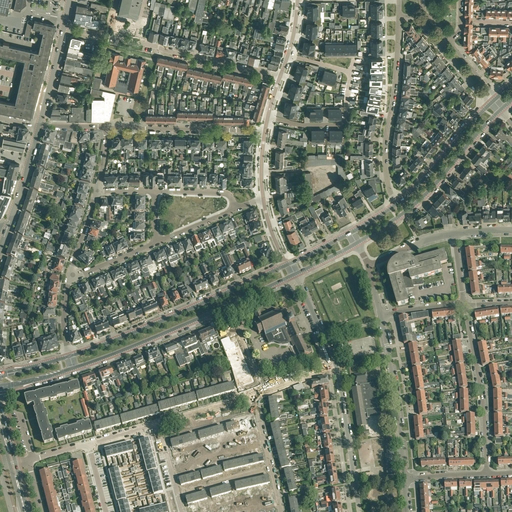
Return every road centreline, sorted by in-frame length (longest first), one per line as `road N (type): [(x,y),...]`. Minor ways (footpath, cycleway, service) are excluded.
road 1 (primary): [(73,368),(295,273)]
road 2 (primary): [(286,264),(69,355)]
road 3 (residential): [(63,27),(280,74)]
road 4 (primary): [(353,245),(429,191),(499,110)]
road 5 (unclassified): [(395,205),(384,159),(398,16)]
road 6 (residential): [(486,474),(464,305)]
road 7 (residential): [(404,479),(380,315)]
road 8 (unclassified): [(264,131),(107,129)]
road 9 (residential): [(359,511),(336,366)]
road 10 (primary): [(489,103),(395,205)]
